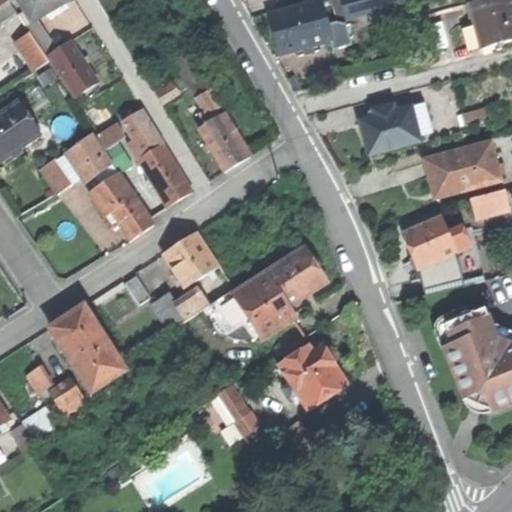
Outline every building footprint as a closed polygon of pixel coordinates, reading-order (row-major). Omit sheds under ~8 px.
[(0,0),(0,8),(8,3),(6,0),(0,0)] [(20,17),(35,40),(44,35),(35,21),(65,3),(62,0),(17,0),(25,13),(20,17)] [(342,0),(346,15),(401,0),(342,0)] [(511,39),(511,0),(478,0),(469,3),(482,48),(501,43),(511,39)] [(339,16),(327,20),(322,1),(271,15),(276,35),(281,54),(344,36),(339,16)] [(35,40),(75,98),(98,83),(83,62),(70,43),(56,52),(44,35),(35,40)] [(34,73),(49,63),(31,37),(16,46),(34,73)] [(191,84),(202,77),(188,55),(164,69),(170,79),(178,92),(191,84)] [(199,98),(210,91),(202,77),(191,84),(199,98)] [(159,103),(178,92),(170,79),(152,90),(159,103)] [(224,115),(210,91),(199,98),(213,121),(224,115)] [(428,121),(423,103),(358,121),(363,136),(368,156),(419,142),(415,125),(428,121)] [(0,163),(40,137),(19,105),(0,118),(0,163)] [(464,129),(489,123),(485,106),(460,113),(464,129)] [(123,124),(134,142),(140,138),(150,154),(138,162),(150,180),(155,188),(168,208),(179,201),(193,193),(148,123),(142,112),(123,124)] [(250,158),(224,115),(213,121),(198,130),(224,174),(236,167),(250,158)] [(98,137),(106,149),(118,142),(125,138),(117,125),(98,137)] [(96,177),(113,166),(93,136),(69,152),(86,178),(89,182),(96,177)] [(128,146),(138,162),(150,154),(140,138),(134,142),(128,146)] [(133,166),(118,142),(106,149),(121,174),(133,166)] [(435,199),(499,182),(490,145),(425,161),(430,179),(435,199)] [(81,181),(86,178),(69,152),(64,156),(81,181)] [(59,197),(73,187),(56,162),(41,172),(59,197)] [(96,177),(103,186),(119,175),(113,166),(96,177)] [(142,234),(153,226),(119,175),(103,186),(89,195),(112,229),(119,225),(130,241),(142,234)] [(152,190),(155,188),(150,180),(146,182),(152,190)] [(509,207),(506,192),(470,201),(474,215),(509,207)] [(419,270),(457,255),(448,234),(441,218),(402,234),(410,253),(417,271),(419,270)] [(448,234),(457,255),(471,249),(466,236),(462,228),(448,234)] [(164,255),(185,288),(219,266),(198,233),(181,244),(164,255)] [(475,234),(466,236),(471,249),(457,255),(465,286),(486,282),(475,234)] [(304,250),(266,274),(287,309),(326,285),(317,271),(304,250)] [(465,286),(457,255),(419,270),(424,295),(465,286)] [(287,309),(266,274),(234,294),(237,299),(249,319),(263,341),(295,321),(287,309)] [(136,276),(126,282),(139,305),(149,297),(136,276)] [(220,310),(237,299),(234,294),(232,291),(203,309),(220,337),(233,330),(220,310)] [(168,293),(150,304),(167,330),(207,304),(200,293),(177,307),(168,293)] [(249,319),(237,299),(220,310),(233,330),(249,319)] [(70,360),(91,393),(124,372),(85,307),(68,317),(51,328),(59,342),(50,347),(61,366),(70,360)] [(441,350),(444,349),(436,330),(468,317),(465,309),(444,317),(438,320),(435,324),(434,329),(435,335),(441,350)] [(490,412),(511,403),(511,345),(511,346),(497,340),(485,310),(468,317),(436,330),(444,349),(465,401),(476,396),(486,401),(490,412)] [(255,342),(263,341),(249,319),(233,330),(220,337),(255,342)] [(297,395),(308,413),(348,387),(334,365),(323,347),(313,354),(309,347),(278,367),(290,385),(297,395)] [(28,375),(39,394),(52,386),(40,367),(28,375)] [(70,380),(50,393),(65,419),(86,406),(70,380)] [(289,400),(297,395),(290,385),(282,390),(289,400)] [(234,424),(249,414),(232,386),(217,396),(234,424)] [(481,415),(490,412),(486,401),(476,396),(465,401),(463,402),(468,409),(475,412),(481,415)] [(0,428),(6,424),(10,421),(0,405),(0,428)] [(55,424),(46,410),(12,431),(24,451),(35,444),(31,439),(55,424)] [(9,429),(6,424),(0,428),(0,430),(2,434),(9,429)] [(294,463),(315,448),(308,436),(287,450),(294,463)]
